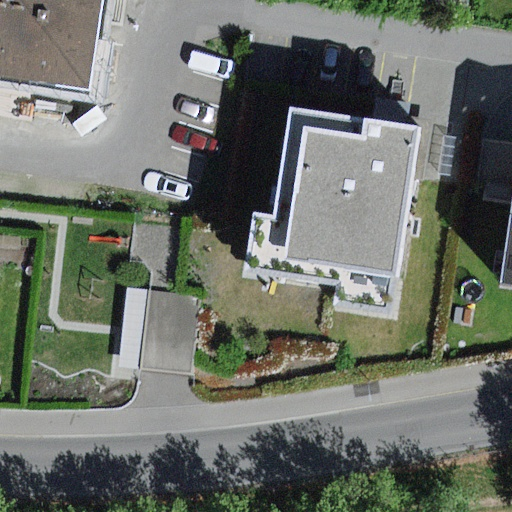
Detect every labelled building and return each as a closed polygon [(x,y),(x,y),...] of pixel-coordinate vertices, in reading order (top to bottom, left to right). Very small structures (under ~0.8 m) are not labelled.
[(0,0),(0,75),(91,89),(104,0),(0,0)] [(437,0),(436,7),(466,12),(467,0),(437,0)] [(377,102),(373,124),(407,130),(411,108),(377,102)] [(345,303),(388,311),(418,132),(407,130),(373,124),(299,112),(281,221),(258,217),(249,271),(347,288),(345,303)] [(511,188),(511,144),(504,143),(481,140),(475,183),(511,188)] [(511,218),(502,287),(511,288),(511,218)] [(200,297),(128,290),(120,367),(169,371),(193,374),(200,297)]
